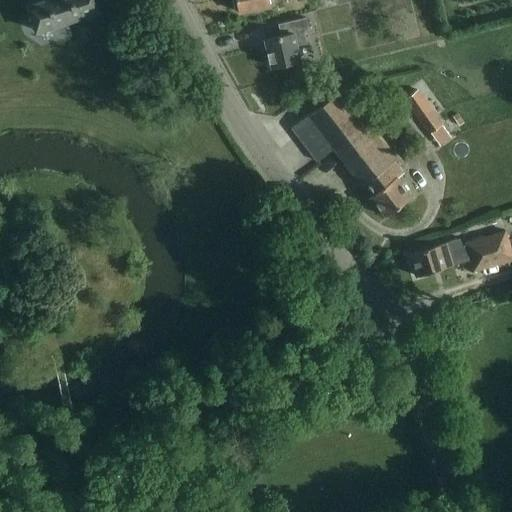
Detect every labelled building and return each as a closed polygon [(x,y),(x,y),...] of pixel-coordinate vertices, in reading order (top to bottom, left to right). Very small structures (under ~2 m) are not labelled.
[(100,10),(96,0),(26,0),(36,30),(100,10)] [(236,0),(238,9),(269,3),(268,0),(236,0)] [(283,33),(265,37),(271,64),(302,56),(299,42),(307,40),(305,28),(310,27),(307,15),(280,21),(283,33)] [(395,159),(398,157),(344,85),(293,123),(319,159),(334,148),(361,184),(365,181),(373,191),(369,194),(384,215),(411,195),(396,175),(403,171),(395,159)] [(406,101),(429,133),(442,123),(419,91),(406,101)] [(465,242),(466,243),(463,244),(460,236),(410,252),(417,275),(470,258),(474,269),(511,257),(511,249),(506,229),(465,242)]
